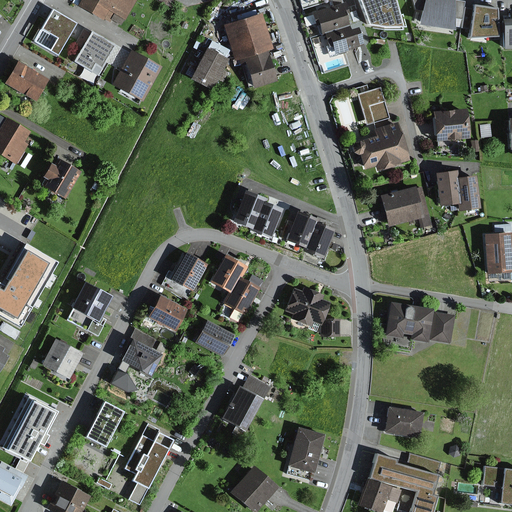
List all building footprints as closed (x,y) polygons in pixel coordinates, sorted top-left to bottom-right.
[(137,0),(81,0),(78,6),(108,23),(111,18),(123,25),(137,0)] [(177,2),(173,0),(158,0),(174,8),(177,2)] [(396,0),(360,0),(370,25),(373,25),(373,28),(385,30),(404,30),(403,27),(407,28),(403,14),(401,15),(396,0)] [(413,0),(416,10),(424,11),(420,25),(456,30),(456,19),(462,20),(465,2),(456,0),(455,0),(413,0)] [(352,19),(346,3),(314,13),(321,35),(350,25),(349,20),(352,19)] [(499,8),(476,5),(470,38),(500,37),(499,8)] [(78,23),(54,9),(42,29),(58,39),(51,51),(59,56),(78,23)] [(359,20),(356,11),(350,13),(353,22),(359,20)] [(274,50),(263,14),(225,26),(236,61),(240,60),(242,67),(248,66),(255,88),(278,81),(269,51),(274,50)] [(327,38),(329,46),(326,47),(330,57),(365,46),(359,27),(327,38)] [(103,69),(117,46),(93,32),(75,62),(92,72),(96,65),(103,69)] [(230,51),(212,42),(192,79),(214,90),(230,59),(226,57),(230,51)] [(144,102),(163,67),(132,50),(113,85),(144,102)] [(37,102),(50,80),(19,62),(6,84),(37,102)] [(369,106),(374,123),(389,118),(384,102),(369,106)] [(471,138),(468,109),(434,113),(437,142),(471,138)] [(6,119),(0,115),(0,154),(17,164),(28,145),(25,142),(31,132),(7,118),(6,119)] [(401,164),(412,161),(404,133),(401,133),(398,123),(375,129),(377,137),(355,143),(354,148),(355,152),(359,155),(361,155),(365,170),(376,167),(377,172),(401,165),(401,164)] [(491,137),(490,124),(480,126),(481,138),(491,137)] [(66,199),(82,172),(59,159),(55,165),(52,163),(44,177),(47,179),(43,186),(66,199)] [(436,173),(440,207),(459,205),(456,178),(460,177),(460,171),(436,173)] [(477,175),(460,177),(456,178),(459,205),(460,211),(481,209),(477,175)] [(103,185),(96,181),(90,191),(97,194),(103,185)] [(432,225),(422,187),(417,188),(416,187),(381,196),(389,227),(419,219),(421,228),(432,225)] [(267,199),(247,191),(235,220),(255,228),(266,201),(267,199)] [(266,201),(255,228),(253,231),(272,239),(284,209),(266,201)] [(319,220),(299,212),(287,241),(307,249),(318,222),(319,220)] [(318,222),(307,249),(306,252),(325,260),(337,229),(318,222)] [(511,273),(511,233),(485,235),(488,275),(511,273)] [(29,249),(9,289),(0,284),(0,306),(4,309),(21,317),(51,260),(29,249)] [(187,252),(174,274),(169,271),(161,286),(188,301),(208,264),(187,252)] [(249,267),(226,255),(211,282),(229,292),(232,294),(241,277),(243,278),(249,267)] [(248,281),(243,278),(241,277),(232,294),(229,292),(223,304),(234,310),(230,318),(238,322),(243,314),(246,316),(264,282),(251,275),(248,281)] [(102,318),(113,296),(86,283),(67,321),(98,337),(107,320),(102,318)] [(302,292),(294,289),(285,311),(294,315),(292,319),(312,327),(314,322),(320,324),(320,337),(341,337),(340,328),(340,319),(325,319),(332,303),(323,299),(325,295),(304,287),(302,292)] [(188,310),(161,296),(149,318),(177,332),(188,310)] [(435,310),(392,302),(386,337),(403,340),(404,334),(412,336),(412,341),(429,344),(430,341),(450,344),(455,316),(434,313),(435,310)] [(236,336),(207,321),(196,343),(224,358),(236,336)] [(84,353),(56,339),(42,365),(70,379),(84,353)] [(152,377),(163,355),(133,339),(122,361),(129,365),(152,377)] [(0,373),(10,356),(3,352),(6,348),(0,344),(0,373)] [(39,363),(34,360),(30,367),(35,369),(39,363)] [(126,373),(129,365),(122,361),(110,384),(128,392),(137,390),(126,373)] [(200,370),(194,365),(189,372),(195,376),(200,370)] [(271,387),(249,376),(243,388),(240,386),(222,419),(246,432),(271,387)] [(61,411),(32,396),(5,447),(34,462),(61,411)] [(107,447),(125,412),(106,402),(87,438),(107,447)] [(420,440),(424,413),(390,407),(385,434),(420,440)] [(174,440),(159,433),(161,430),(148,424),(125,469),(137,475),(134,482),(137,484),(129,500),(140,506),(174,440)] [(289,467),(313,473),(317,457),(323,435),(299,428),(289,467)] [(456,446),(450,447),(449,454),(454,458),(460,456),(461,449),(456,446)] [(398,460),(378,454),(371,479),(418,492),(412,511),(411,511),(410,511),(433,511),(438,497),(434,496),(439,476),(437,475),(407,466),(397,464),(398,460)] [(440,462),(410,454),(409,459),(407,466),(437,475),(440,462)] [(27,476),(2,463),(0,466),(0,491),(1,492),(0,494),(0,500),(11,506),(14,500),(27,476)] [(252,511),(257,511),(279,487),(255,466),(231,493),(252,511)] [(511,470),(486,467),(483,486),(503,488),(501,504),(511,505),(511,470)] [(112,485),(99,478),(97,483),(110,490),(112,485)] [(398,503),(402,490),(367,479),(358,506),(376,511),(383,511),(384,511),(386,511),(392,511),(396,503),(398,503)] [(47,509),(53,511),(83,511),(91,496),(62,481),(47,509)]
